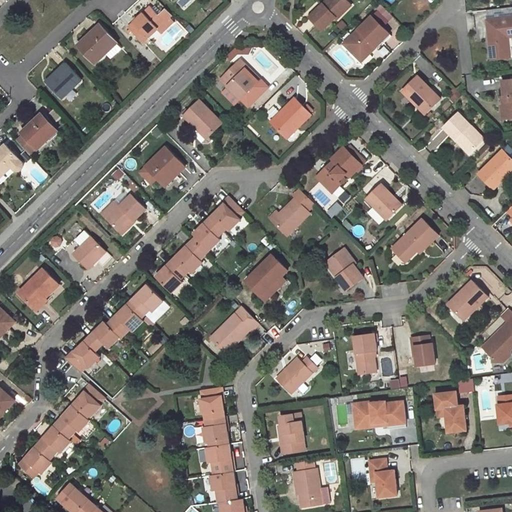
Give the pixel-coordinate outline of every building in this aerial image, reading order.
[(322,30),(336,17),(337,19),(351,5),(346,0),(332,0),(326,6),(323,4),(310,17),(322,30)] [(172,14),(166,8),(159,14),(151,6),(129,27),(143,42),(158,28),(162,33),(174,21),(170,16),(172,14)] [(362,57),(373,45),(376,48),(381,43),(390,35),(371,16),(344,44),(353,53),(355,51),(362,57)] [(511,17),(489,20),(493,58),(507,57),(504,37),(509,37),(511,36),(511,17)] [(117,42),(102,25),(80,46),(96,62),(107,52),(117,42)] [(383,45),(391,37),(390,35),(381,43),(383,45)] [(117,42),(107,52),(112,57),(122,47),(117,42)] [(361,62),(376,48),(373,45),(362,57),(355,51),(353,53),(361,62)] [(268,87),(261,79),(256,83),(243,70),(245,68),(248,66),(241,59),(221,77),(247,106),(268,87)] [(81,79),(65,63),(45,82),(61,98),(81,79)] [(261,79),(248,66),(245,68),(243,70),(256,83),(261,79)] [(403,92),(416,105),(419,103),(429,113),(442,100),(419,77),(403,92)] [(505,98),(507,108),(505,108),(503,108),(505,119),(511,118),(511,80),(501,83),(503,98),(505,98)] [(293,98),(270,122),(284,137),(295,127),(297,129),(310,115),(293,98)] [(202,100),(186,116),(198,130),(195,132),(205,142),(224,123),(202,100)] [(416,105),(426,115),(429,113),(419,103),(416,105)] [(37,148),(57,130),(42,114),(22,132),(24,134),(18,139),(30,152),(36,147),(37,148)] [(445,128),(458,141),(460,139),(472,152),(484,140),(459,114),(445,128)] [(295,127),(284,137),(287,139),(297,129),(295,127)] [(458,141),(470,154),(472,152),(460,139),(458,141)] [(0,176),(12,166),(16,169),(17,169),(18,169),(19,170),(22,169),(24,166),(24,164),(23,163),(23,162),(6,145),(0,150),(0,176)] [(356,156),(359,153),(353,146),(350,150),(356,156)] [(147,166),(165,186),(185,167),(166,147),(147,166)] [(350,150),(347,147),(334,159),(336,160),(341,166),(337,171),(331,165),(319,177),(335,193),(349,180),(346,177),(349,174),(352,177),(368,162),(359,153),(356,156),(350,150)] [(511,158),(503,150),(479,175),(495,189),(504,179),(511,171),(511,158)] [(331,165),(337,171),(341,166),(336,160),(331,165)] [(0,176),(0,181),(1,183),(17,169),(16,169),(12,166),(0,176)] [(367,199),(387,220),(403,205),(382,184),(367,199)] [(289,235),(311,213),(309,210),(315,204),(301,189),(294,195),(296,197),(281,213),(273,220),(289,235)] [(119,232),(131,221),(132,222),(146,209),(131,194),(106,218),(119,232)] [(232,199),(212,219),(227,234),(229,232),(231,233),(242,222),(240,221),(247,214),(232,199)] [(273,220),(281,213),(278,210),(271,217),(273,220)] [(208,255),(222,242),(220,240),(227,234),(212,219),(194,236),(197,238),(194,241),(208,255)] [(419,252),(423,248),(426,250),(440,236),(424,219),(394,249),(408,263),(419,252)] [(81,246),(74,254),(88,268),(97,260),(102,265),(111,256),(84,229),(74,239),(81,246)] [(194,241),(174,261),(188,275),(191,272),(192,274),(204,264),(202,261),(208,255),(194,241)] [(329,261),(339,274),(336,276),(347,290),(365,277),(355,264),(357,263),(345,248),(329,261)] [(273,255),(247,281),(262,297),(283,277),(289,271),(273,255)] [(174,261),(157,278),(172,294),(184,283),(182,281),(188,275),(174,261)] [(326,263),(336,276),(339,274),(329,261),(326,263)] [(44,268),(20,291),(35,307),(45,297),(47,299),(61,285),(44,268)] [(262,297),(268,302),(288,282),(283,277),(262,297)] [(468,317),(489,297),(473,281),(449,304),(459,315),(463,312),(468,317)] [(133,302),(146,315),(150,312),(152,314),(163,303),(148,287),(133,302)] [(45,297),(35,307),(38,310),(48,301),(47,299),(45,297)] [(133,302),(113,321),(126,335),(130,331),(132,333),(144,322),(142,320),(146,315),(133,302)] [(0,307),(0,330),(1,331),(12,319),(0,307)] [(243,307),(212,337),(224,350),(235,339),(238,341),(250,329),(252,331),(260,323),(243,307)] [(511,312),(508,309),(500,317),(508,324),(484,349),(492,357),(490,359),(496,361),(500,365),(503,362),(506,354),(504,352),(505,350),(508,347),(511,350),(511,312)] [(459,315),(465,320),(468,317),(463,312),(459,315)] [(0,330),(0,336),(14,321),(12,319),(1,331),(0,330)] [(105,323),(90,338),(100,349),(104,345),(109,350),(120,338),(122,340),(126,335),(113,321),(108,326),(105,323)] [(355,337),(360,374),(370,372),(369,368),(377,367),(374,351),(377,351),(375,334),(355,337)] [(416,347),(417,356),(419,367),(436,364),(433,345),(431,345),(430,337),(412,339),(413,348),(416,347)] [(90,338),(69,359),(83,372),(88,368),(89,369),(101,358),(96,353),(100,349),(90,338)] [(227,352),(238,341),(235,339),(224,350),(227,352)] [(509,356),(511,351),(511,350),(508,347),(505,350),(504,352),(506,354),(503,362),(509,356)] [(299,358),(279,378),(293,392),(318,367),(308,357),(304,362),(299,358)] [(0,415),(14,400),(0,386),(0,415)] [(92,386),(74,405),(88,418),(90,416),(91,418),(102,406),(101,404),(106,399),(92,386)] [(201,401),(203,417),(206,417),(206,419),(226,416),(222,388),(202,391),(204,401),(201,401)] [(447,416),(449,432),(468,430),(465,405),(459,406),(458,392),(454,392),(439,394),(437,394),(438,409),(444,408),(445,416),(447,416)] [(511,395),(499,397),(500,405),(511,403),(511,395)] [(360,413),(356,413),(357,425),(375,423),(375,420),(383,419),(383,422),(388,422),(389,425),(407,423),(405,401),(387,403),(387,401),(373,403),(373,402),(360,403),(361,411),(360,413)] [(511,403),(500,405),(499,405),(501,424),(511,423),(511,422),(511,403)] [(70,439),(78,430),(80,432),(91,420),(88,418),(74,405),(55,426),(70,439)] [(294,421),(302,420),(301,412),(293,413),(294,421)] [(282,425),(284,443),(281,443),(283,453),(305,450),(304,439),(305,439),(302,420),(294,421),(293,413),(281,415),(282,425)] [(205,429),(207,445),(210,444),(210,447),(230,444),(226,416),(206,419),(208,429),(205,429)] [(357,425),(358,429),(389,425),(388,422),(383,422),(383,419),(375,420),(375,423),(357,425)] [(55,426),(36,447),(51,460),(59,451),(62,453),(72,441),(70,439),(55,426)] [(207,448),(210,465),(213,465),(214,475),(234,472),(230,444),(210,447),(207,448)] [(43,475),(54,462),(51,460),(36,447),(20,464),(35,478),(40,472),(43,475)] [(298,491),(301,507),(322,504),(320,488),(317,468),(315,469),(313,459),(296,462),(298,471),(293,472),(295,481),(297,481),(298,491)] [(378,482),(380,498),(398,495),(395,472),(388,473),(387,460),(370,462),(372,475),(377,474),(378,482)] [(211,476),(214,493),(217,493),(218,503),(221,503),(238,500),(234,472),(214,475),(211,476)] [(62,498),(76,511),(80,511),(85,507),(92,499),(75,483),(62,498)] [(329,502),(327,486),(320,488),(322,504),(329,502)] [(80,511),(106,511),(92,499),(85,507),(80,511)] [(244,511),(243,499),(238,500),(221,503),(222,511),(244,511)]
